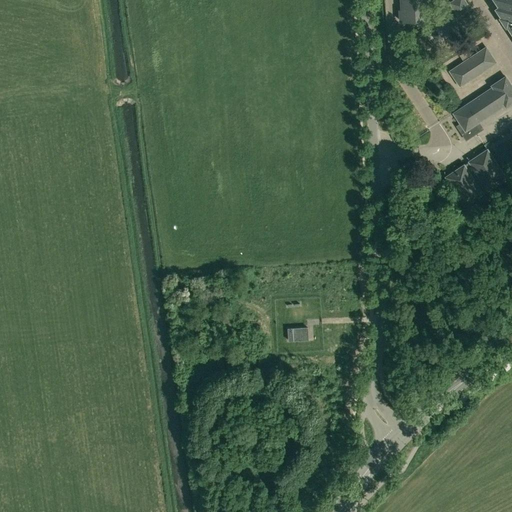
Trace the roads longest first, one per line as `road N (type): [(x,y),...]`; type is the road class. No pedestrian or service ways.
road 1 (unclassified): [(378,342),(365,0)]
road 2 (unknown): [(389,0),(402,69),(456,151)]
road 3 (tertiary): [(399,440),(511,351)]
